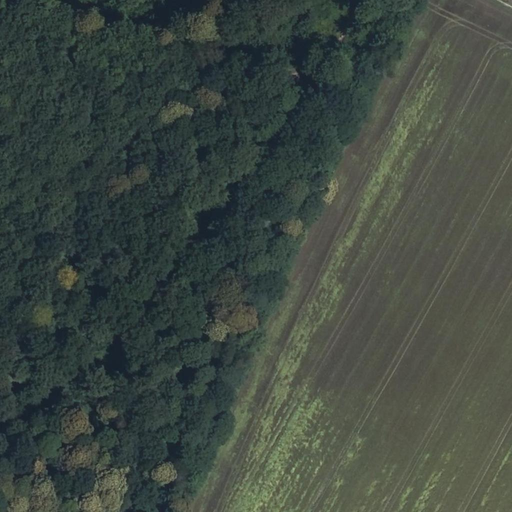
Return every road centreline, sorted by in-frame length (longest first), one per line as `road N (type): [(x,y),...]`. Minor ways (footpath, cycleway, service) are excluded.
road 1 (track): [(364,0),(283,136),(125,341),(57,402),(0,435)]
road 2 (track): [(19,0),(315,82)]
